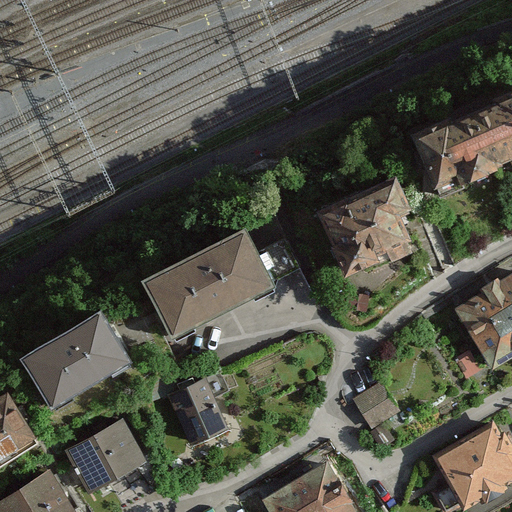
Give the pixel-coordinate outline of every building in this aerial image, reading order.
[(511,84),(416,123),(438,178),(511,147),(511,84)] [(371,252),(375,262),(412,246),(394,207),(408,201),(396,174),(322,207),(347,263),(371,252)] [(244,222),(146,271),(173,324),(271,275),(244,222)] [(492,358),(511,345),(511,272),(460,305),(492,358)] [(98,306),(23,349),(51,397),(126,354),(98,306)] [(204,378),(171,394),(192,438),(225,422),(204,378)] [(380,381),(355,396),(374,426),(399,411),(380,381)] [(0,410),(0,472),(50,447),(25,398),(0,410)] [(67,447),(89,484),(110,472),(143,453),(122,416),(89,435),(67,447)] [(511,447),(495,419),(436,455),(469,508),(511,481),(511,447)] [(360,511),(336,467),(275,500),(282,511),(360,511)] [(50,468),(0,499),(0,511),(67,511),(75,508),(50,468)]
